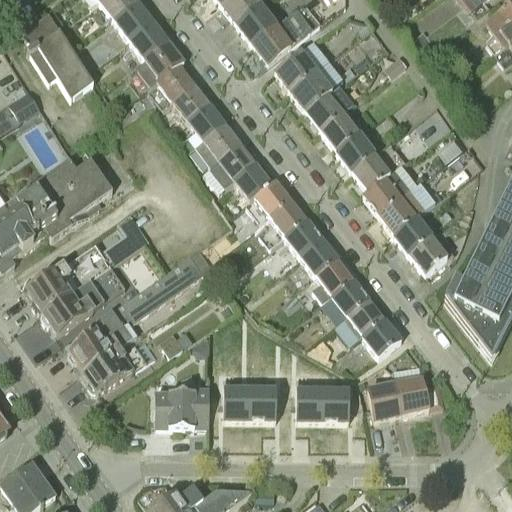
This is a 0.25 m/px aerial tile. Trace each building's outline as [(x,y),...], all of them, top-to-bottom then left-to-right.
[(90,0),(98,10),(110,0),(90,0)] [(114,29),(137,11),(127,0),(110,0),(98,10),(114,29)] [(210,0),(221,13),(238,0),(210,0)] [(259,16),(247,0),(238,0),(221,13),(237,33),(259,16)] [(316,0),(315,1),(324,13),(341,0),(316,0)] [(467,13),(479,4),(483,9),(494,0),(452,0),(463,14),(457,19),(468,33),(476,26),(467,13)] [(494,62),(511,48),(511,9),(485,30),(494,42),(484,50),(494,62)] [(130,49),(152,31),(137,11),(114,29),(130,49)] [(259,16),(237,33),(251,52),(274,34),(259,16)] [(290,55),(309,40),(294,20),(274,35),(274,34),(251,52),(262,65),(259,68),(261,71),(264,69),(267,73),(290,55)] [(22,38),(21,39),(31,55),(26,59),(47,92),(56,86),(70,107),(93,93),(48,22),(46,22),(47,24),(23,39),(22,38)] [(130,49),(144,67),(167,51),(152,31),(130,49)] [(437,57),(427,43),(423,38),(410,47),(424,66),(437,57)] [(511,48),(494,62),(504,76),(511,69),(511,48)] [(147,98),(151,94),(156,90),(178,75),(183,71),(167,51),(144,67),(145,68),(129,80),(144,100),(147,98)] [(289,101),(315,80),(316,80),(328,70),(315,53),(302,63),(300,60),(273,81),(289,101)] [(194,94),(178,75),(156,90),(151,94),(147,98),(163,118),(172,111),(194,94)] [(305,121),(331,100),(330,98),(341,89),(334,80),(322,88),(316,80),(315,80),(289,101),(292,105),(289,107),(291,110),(294,108),(305,121)] [(172,111),(187,131),(209,114),(194,94),(172,111)] [(305,121),(320,140),(342,123),(353,114),(338,96),(332,101),(331,100),(305,121)] [(39,117),(27,98),(6,112),(18,130),(39,117)] [(187,131),(202,150),(224,133),(209,114),(187,131)] [(357,142),(342,123),(320,140),(335,160),(357,142)] [(195,156),(209,176),(239,153),(224,133),(202,150),(203,150),(195,156)] [(351,180),(373,162),(357,142),(335,160),(351,180)] [(388,182),(400,173),(401,175),(406,171),(390,151),(373,163),(373,162),(351,180),(366,199),(388,182)] [(232,189),(254,172),(239,153),(209,176),(210,177),(208,178),(223,198),(233,190),(232,189)] [(7,270),(47,243),(51,248),(101,214),(98,209),(111,200),(90,168),(85,171),(79,163),(70,169),(69,168),(32,193),(35,199),(0,223),(0,263),(1,265),(3,264),(7,270)] [(248,209),(270,192),(254,172),(232,189),(233,190),(248,209)] [(377,223),(415,193),(401,175),(400,173),(388,182),(366,199),(362,203),(377,223)] [(260,232),(290,208),(274,188),(270,192),(248,209),(245,212),(260,232)] [(511,190),(452,315),(492,366),(511,324),(511,190)] [(393,243),(415,226),(416,227),(432,213),(416,194),(415,193),(377,223),(393,243)] [(284,245),(306,229),(290,208),(260,232),(254,237),(270,257),(285,246),(284,245)] [(41,322),(78,297),(78,296),(148,248),(130,221),(118,229),(126,243),(99,260),(94,252),(67,271),(71,279),(68,281),(63,274),(26,299),(32,307),(30,313),(35,320),(40,320),(42,322),(41,322)] [(393,243),(409,263),(431,246),(416,227),(415,226),(393,243)] [(321,249),(306,229),(284,245),(285,246),(300,265),(321,249)] [(431,246),(409,263),(424,284),(452,262),(445,253),(448,250),(440,240),(431,246)] [(300,265),(315,285),(337,269),(321,249),(300,265)] [(203,282),(190,264),(89,333),(95,341),(67,359),(68,361),(68,366),(72,371),(76,372),(82,381),(118,356),(130,348),(131,347),(124,336),(203,282)] [(117,272),(126,290),(135,286),(126,267),(117,272)] [(315,285),(316,286),(320,292),(311,300),(321,313),(331,306),(330,305),(352,288),(337,269),(315,285)] [(330,305),(331,306),(346,325),(368,308),(352,288),(330,305)] [(50,334),(56,342),(92,317),(78,297),(41,322),(40,327),(44,334),(50,334)] [(346,325),(347,326),(334,337),(346,352),(350,349),(353,352),(362,345),(383,328),(368,308),(346,325)] [(399,349),(383,328),(362,345),(377,365),(399,349)] [(182,356),(172,341),(158,350),(168,365),(182,356)] [(97,403),(113,391),(145,369),(130,348),(118,356),(82,381),(88,389),(87,394),(91,399),(95,400),(97,403)] [(394,392),(401,423),(428,417),(421,385),(394,392)] [(367,398),(373,430),(401,423),(394,392),(367,398)] [(208,435),(208,397),(194,397),(194,402),(154,401),(154,415),(154,435),(194,436),(194,435),(208,435)] [(222,428),(248,428),(249,400),(222,399),(222,428)] [(295,399),(295,429),(321,429),(322,399),(295,399)] [(322,399),(321,429),(348,429),(348,400),(322,399)] [(275,400),(249,400),(248,428),(275,429),(275,400)] [(9,511),(43,511),(53,505),(30,472),(0,493),(0,497),(10,511),(9,511)] [(201,511),(217,500),(189,499),(177,508),(174,503),(169,506),(161,511),(201,511)] [(238,511),(250,503),(250,502),(217,500),(201,511),(238,511)]
